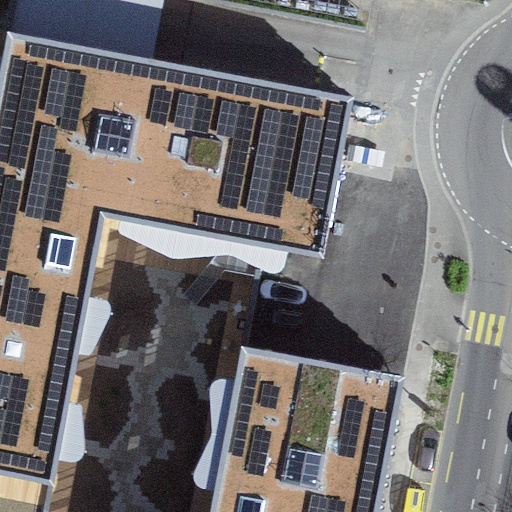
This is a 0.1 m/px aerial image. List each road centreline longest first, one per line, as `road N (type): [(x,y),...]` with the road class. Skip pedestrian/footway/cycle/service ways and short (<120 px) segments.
road 1 (tertiary): [(511,51),(486,74),(466,135),(489,195),(511,214)]
road 2 (tertiary): [(483,511),(511,353)]
